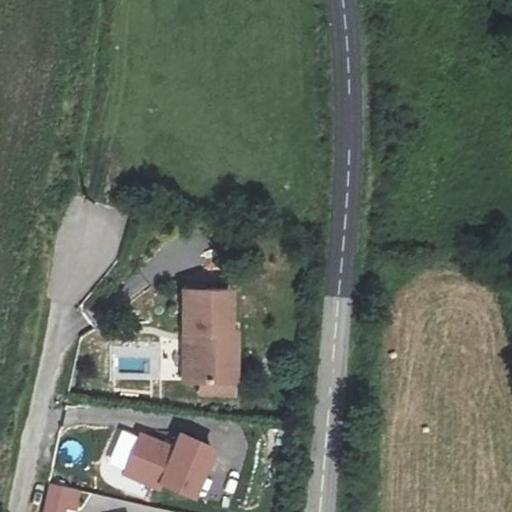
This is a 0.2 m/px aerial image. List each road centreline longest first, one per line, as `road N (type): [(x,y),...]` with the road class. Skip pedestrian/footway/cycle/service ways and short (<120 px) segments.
road 1 (tertiary): [(320,511),(348,146),(341,0)]
road 2 (unclassified): [(72,227),(17,511)]
